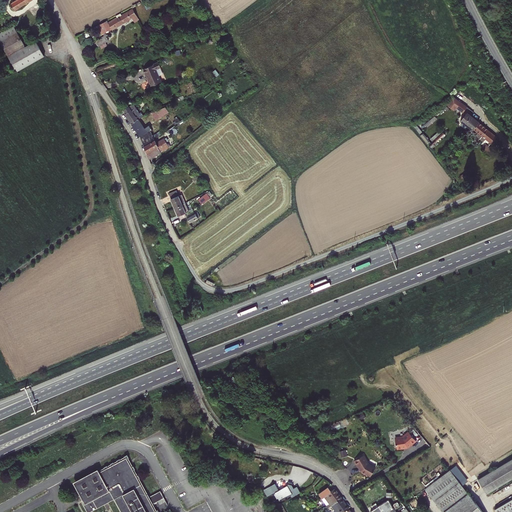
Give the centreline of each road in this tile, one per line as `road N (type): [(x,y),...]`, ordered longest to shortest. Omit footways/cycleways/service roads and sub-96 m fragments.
road 1 (motorway): [(498,214),(63,387)]
road 2 (motorway): [(143,380),(482,246)]
road 3 (track): [(511,178),(229,293),(206,288)]
road 4 (residential): [(87,81),(195,389)]
road 5 (unclassified): [(87,81),(137,143),(159,211),(206,288)]
road 6 (unclassified): [(195,389),(223,433),(318,467),(358,511)]
road 7 (motorway): [(0,452),(143,380)]
road 8 (motorway): [(0,440),(143,380)]
